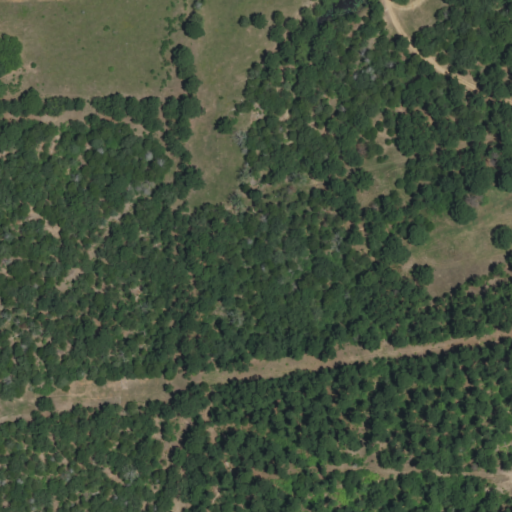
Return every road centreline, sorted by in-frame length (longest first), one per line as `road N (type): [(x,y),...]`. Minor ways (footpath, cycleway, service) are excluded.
road 1 (residential): [(511,124),(205,244),(64,245),(29,227),(14,188),(0,184)]
road 2 (residential): [(130,511),(162,462),(152,413),(64,245)]
road 3 (residential): [(511,108),(438,53),(391,0)]
